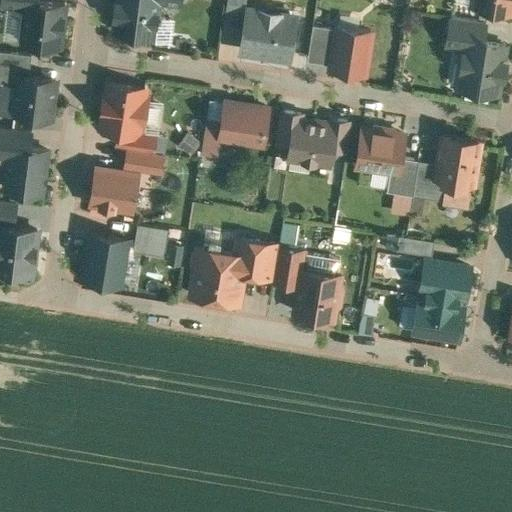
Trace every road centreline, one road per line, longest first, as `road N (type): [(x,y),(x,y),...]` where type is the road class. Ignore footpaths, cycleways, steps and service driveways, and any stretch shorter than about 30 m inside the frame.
road 1 (residential): [(50,296),(479,370)]
road 2 (residential): [(82,54),(511,123)]
road 3 (residential): [(82,54),(50,296)]
road 4 (residential): [(511,170),(479,370)]
